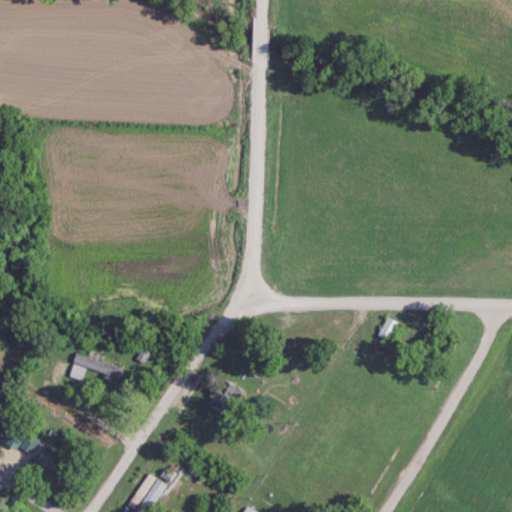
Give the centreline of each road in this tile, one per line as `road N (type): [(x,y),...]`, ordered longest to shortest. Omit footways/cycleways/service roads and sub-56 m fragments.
road 1 (residential): [(249,297),(265,0)]
road 2 (residential): [(87,511),(249,297)]
road 3 (residential): [(511,303),(249,297)]
road 4 (residential): [(385,511),(505,303)]
